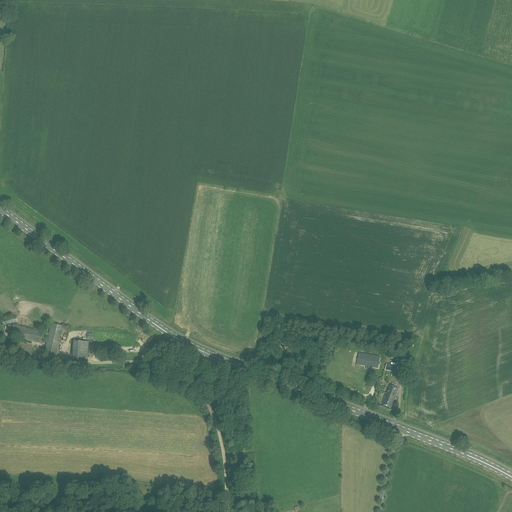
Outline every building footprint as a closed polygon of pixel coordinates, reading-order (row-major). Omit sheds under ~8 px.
[(51,323),(43,355),(56,358),(64,326),(51,323)] [(43,343),(46,332),(13,324),(10,335),(43,343)] [(356,365),(378,368),(380,362),(381,356),(359,352),(356,365)] [(400,365),(386,363),(385,370),(398,372),(400,365)] [(390,385),(387,393),(386,393),(382,404),(392,408),(396,397),(395,396),(398,388),(390,385)]
